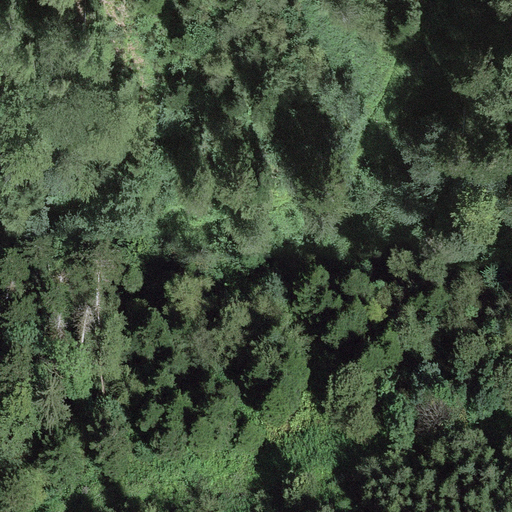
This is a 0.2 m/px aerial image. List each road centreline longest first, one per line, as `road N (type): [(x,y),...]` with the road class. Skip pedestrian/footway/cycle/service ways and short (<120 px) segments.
road 1 (track): [(0,211),(224,222),(268,211),(311,188),(348,154),(434,0)]
road 2 (track): [(92,511),(123,495),(384,467),(511,421)]
